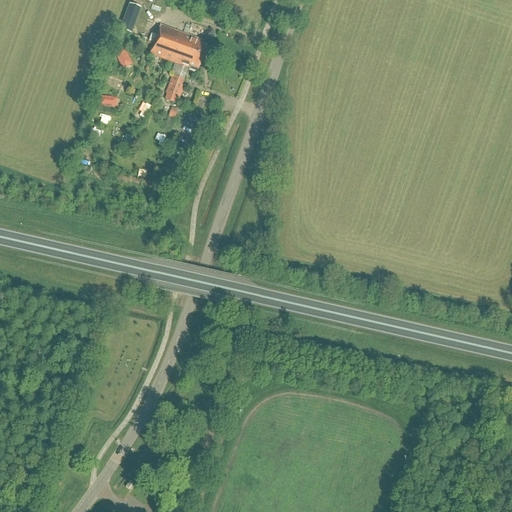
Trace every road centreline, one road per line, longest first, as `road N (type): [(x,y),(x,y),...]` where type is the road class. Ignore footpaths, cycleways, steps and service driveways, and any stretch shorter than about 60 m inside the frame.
road 1 (tertiary): [(79,511),(169,361),(298,0)]
road 2 (trunk): [(511,354),(0,237)]
